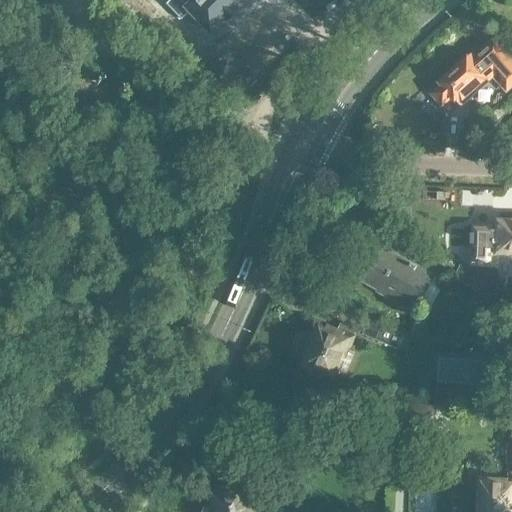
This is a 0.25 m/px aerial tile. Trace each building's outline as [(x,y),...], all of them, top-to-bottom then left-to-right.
[(156,0),(143,16),(158,30),(166,21),(199,51),(239,6),(232,0),(156,0)] [(511,81),(511,60),(501,48),(491,58),(511,81)] [(463,100),(496,71),(487,61),(481,67),(471,55),(439,83),(440,84),(433,90),(433,96),(438,101),(446,102),(456,92),(463,100)] [(495,116),(502,124),(511,114),(505,107),(495,116)] [(511,220),(497,220),(496,252),(511,251),(511,220)] [(434,276),(380,247),(362,279),(379,288),(378,291),(415,311),(434,276)] [(485,278),(461,266),(454,280),(478,292),(485,278)] [(404,334),(369,318),(362,334),(397,349),(404,334)] [(318,392),(327,395),(339,366),(346,369),(355,349),(348,346),(356,329),(348,325),(345,333),(317,321),(311,334),(305,331),(297,334),(293,344),(295,351),(303,354),(297,366),(324,378),(318,392)] [(418,439),(419,405),(398,404),(396,438),(418,439)] [(463,496),(463,507),(470,511),(511,511),(511,436),(509,436),(508,478),(479,478),(478,490),(474,490),(463,496)] [(245,489),(239,472),(230,475),(232,482),(206,492),(211,505),(204,507),(201,511),(253,511),(254,511),(267,508),(259,485),(245,489)]
